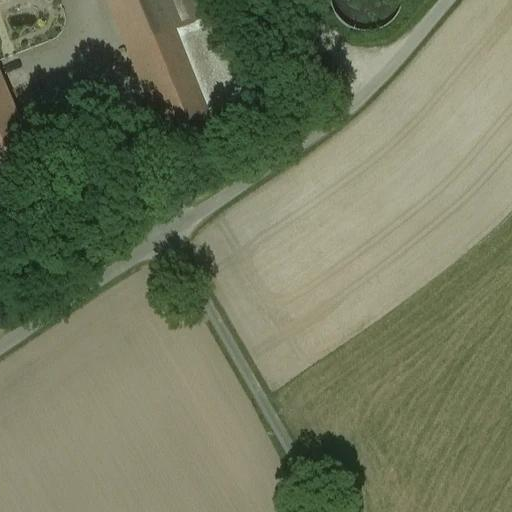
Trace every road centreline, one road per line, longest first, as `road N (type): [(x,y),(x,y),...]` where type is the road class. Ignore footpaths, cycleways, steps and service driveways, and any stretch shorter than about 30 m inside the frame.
road 1 (unclassified): [(0,347),(269,169),(393,71),(451,0)]
road 2 (track): [(168,237),(325,511)]
